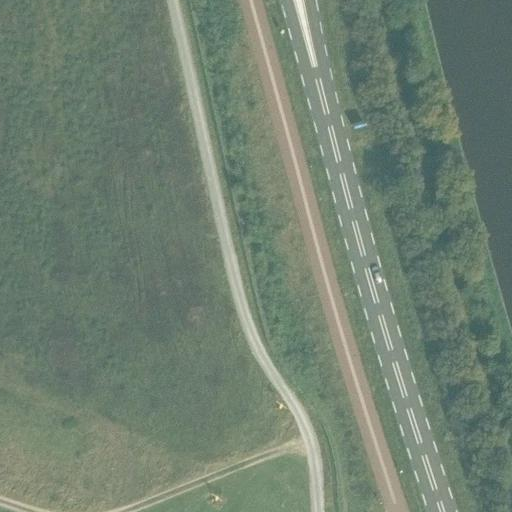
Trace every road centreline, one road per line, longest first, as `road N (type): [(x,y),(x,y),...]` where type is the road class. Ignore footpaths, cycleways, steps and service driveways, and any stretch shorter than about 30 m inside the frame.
road 1 (unclassified): [(250,0),(397,511)]
road 2 (secondary): [(443,511),(304,29)]
road 3 (track): [(313,444),(124,511)]
